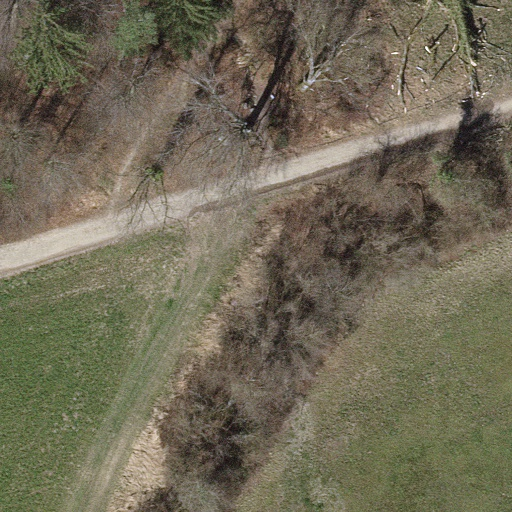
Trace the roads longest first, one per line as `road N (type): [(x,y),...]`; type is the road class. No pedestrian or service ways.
road 1 (track): [(0,266),(112,226),(232,202),(511,103)]
road 2 (track): [(87,511),(232,202)]
